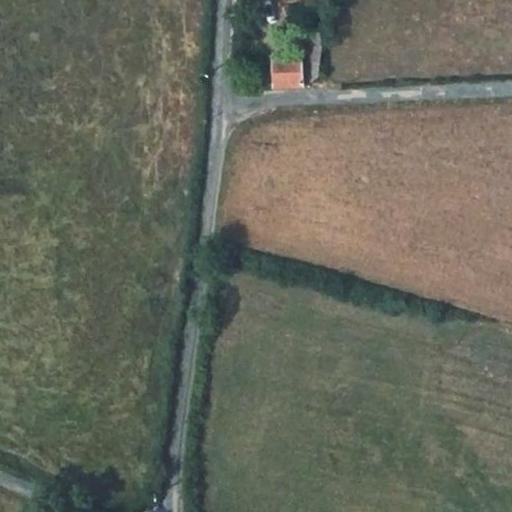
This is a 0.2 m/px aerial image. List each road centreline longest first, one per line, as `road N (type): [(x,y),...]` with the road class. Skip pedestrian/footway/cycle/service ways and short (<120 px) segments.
road 1 (unclassified): [(221,102),(172,511)]
road 2 (residential): [(221,102),(511,85)]
